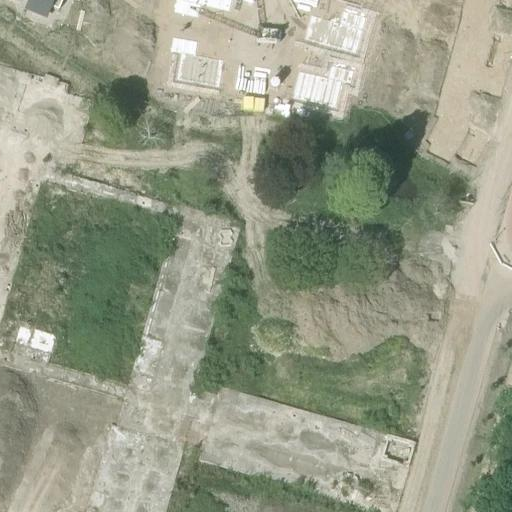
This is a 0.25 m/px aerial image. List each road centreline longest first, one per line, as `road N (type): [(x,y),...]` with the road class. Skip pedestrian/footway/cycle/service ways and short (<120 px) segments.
road 1 (residential): [(218,252),(285,276),(341,281),(501,266)]
road 2 (residential): [(120,511),(164,357),(218,252)]
road 3 (residential): [(0,85),(218,252)]
road 4 (residential): [(432,511),(501,266)]
